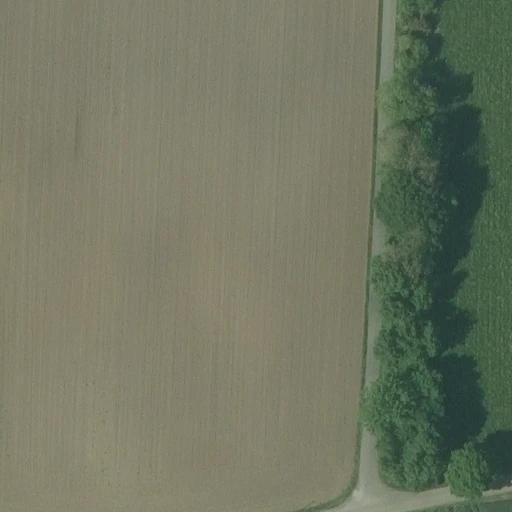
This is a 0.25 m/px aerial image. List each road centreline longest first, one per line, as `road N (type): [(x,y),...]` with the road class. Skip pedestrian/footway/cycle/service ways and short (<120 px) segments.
road 1 (residential): [(367,511),(390,0)]
road 2 (unclassified): [(370,511),(511,483)]
